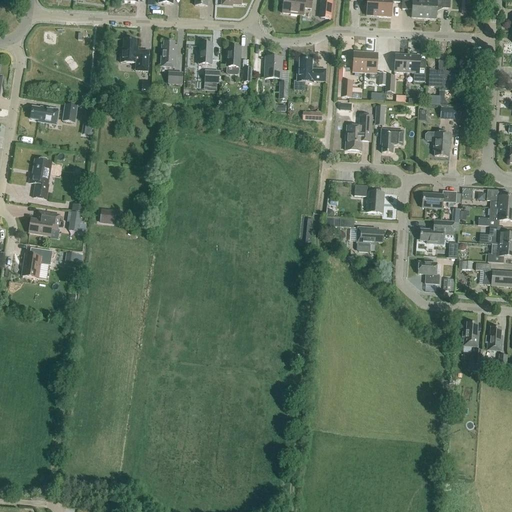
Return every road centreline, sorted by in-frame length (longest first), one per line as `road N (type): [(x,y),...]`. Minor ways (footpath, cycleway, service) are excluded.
road 1 (residential): [(490,39),(337,29),(303,43),(246,26)]
road 2 (residential): [(511,311),(431,305),(406,290),(399,267),(408,178)]
road 3 (residential): [(246,26),(27,14)]
road 4 (residential): [(10,37),(20,56),(0,195)]
road 5 (residential): [(489,171),(490,39)]
